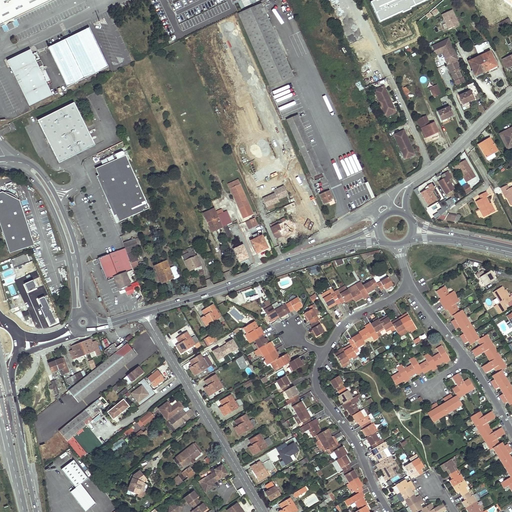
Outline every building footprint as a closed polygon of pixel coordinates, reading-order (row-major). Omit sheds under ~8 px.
[(0,0),(0,24),(50,0),(0,0)] [(248,0),(239,0),(243,8),(251,5),(248,0)] [(262,3),(239,14),(270,85),(293,75),(262,3)] [(453,9),(442,13),(449,28),(459,23),(453,9)] [(511,23),(509,18),(501,22),(502,26),(506,24),(508,26),(511,24),(511,23)] [(90,28),(49,47),(67,86),(108,67),(90,28)] [(200,37),(226,109),(246,102),(220,30),(200,37)] [(433,46),(435,52),(441,49),(443,52),(448,64),(456,61),(459,60),(449,38),(433,46)] [(187,43),(208,100),(219,95),(199,39),(187,43)] [(477,54),(485,51),(482,44),(475,46),(477,54)] [(31,50),(8,61),(29,106),(53,95),(48,85),(52,83),(37,52),(33,54),(31,50)] [(490,51),(469,61),(476,75),(497,65),(490,51)] [(511,54),(503,59),(507,68),(511,65),(511,54)] [(463,77),(456,61),(448,64),(451,71),(455,81),(460,79),(463,77)] [(479,94),(474,83),(467,86),(470,91),(465,93),(469,102),(476,99),(475,96),(479,94)] [(385,114),(394,110),(391,102),(392,102),(384,85),(374,90),(385,114)] [(410,92),(407,86),(403,88),(403,87),(400,88),(406,101),(409,100),(406,94),(410,92)] [(434,86),(430,88),(434,97),(438,95),(434,86)] [(465,93),(459,95),(463,104),(469,102),(465,93)] [(216,101),(211,103),(213,111),(219,110),(216,101)] [(74,103),(38,120),(58,164),(94,146),(74,103)] [(450,106),(444,108),(448,118),(454,115),(450,106)] [(444,108),(438,111),(442,121),(448,118),(444,108)] [(231,142),(261,130),(253,109),(222,121),(231,142)] [(297,115),(287,119),(312,176),(323,172),(297,115)] [(418,119),(422,128),(426,137),(439,131),(435,122),(430,125),(426,116),(418,119)] [(511,128),(500,134),(508,149),(511,146),(511,128)] [(410,142),(404,129),(394,134),(405,158),(415,154),(411,146),(410,147),(408,143),(410,142)] [(490,138),(479,145),(487,158),(493,153),(498,151),(490,138)] [(150,209),(127,156),(95,169),(101,184),(102,184),(103,191),(108,203),(113,208),(112,208),(118,223),(119,222),(129,218),(150,209)] [(332,165),(339,181),(350,176),(343,160),(332,165)] [(463,176),(468,184),(477,179),(472,171),(467,162),(465,163),(463,161),(454,167),(456,170),(460,168),(464,176),(463,176)] [(449,172),(443,175),(444,179),(439,182),(446,194),(455,189),(449,179),(452,177),(449,172)] [(237,177),(227,181),(229,185),(239,181),(237,177)] [(301,178),(299,179),(302,186),(303,185),(304,188),(308,186),(304,177),(301,178)] [(239,181),(229,185),(238,206),(248,202),(239,181)] [(368,182),(364,184),(371,200),(374,198),(368,182)] [(432,184),(426,187),(426,190),(421,193),(428,205),(437,199),(431,190),(435,189),(432,184)] [(507,185),(501,188),(503,192),(504,191),(507,197),(511,205),(511,204),(511,186),(509,188),(507,185)] [(469,186),(463,189),(467,195),(472,191),(469,186)] [(329,190),(321,194),(325,203),(329,201),(329,200),(331,199),(333,198),(329,190)] [(1,192),(0,192),(0,226),(9,254),(34,245),(19,201),(1,192)] [(486,192),(480,195),(482,199),(476,201),(484,217),(494,212),(490,203),(487,196),(488,195),(486,192)] [(283,207),(289,221),(299,217),(291,195),(286,197),(289,205),(283,207)] [(452,207),(455,204),(451,199),(449,201),(446,203),(450,208),(452,207)] [(313,200),(300,206),(302,211),(315,205),(313,200)] [(445,200),(440,204),(445,212),(450,208),(446,203),(445,200)] [(276,201),(269,204),(273,214),(280,211),(276,201)] [(269,204),(263,207),(267,216),(273,214),(269,204)] [(440,204),(436,206),(442,215),(445,212),(440,204)] [(216,226),(222,223),(219,216),(217,211),(216,208),(203,213),(211,231),(217,228),(216,226)] [(223,214),(219,216),(222,223),(223,225),(227,223),(223,214)] [(254,215),(250,216),(254,227),(259,225),(254,215)] [(250,216),(246,218),(250,229),(254,227),(250,216)] [(276,236),(286,231),(290,229),(287,221),(283,223),(279,225),(277,221),(271,225),(274,232),(276,236)] [(211,232),(223,227),(223,225),(222,223),(216,226),(217,228),(211,231),(211,232)] [(233,237),(227,223),(223,225),(223,227),(229,239),(233,237)] [(263,235),(251,240),(255,251),(261,248),(262,250),(268,247),(263,235)] [(124,243),(123,243),(124,244),(125,247),(125,248),(127,253),(127,254),(131,263),(138,260),(135,251),(139,249),(138,248),(135,239),(124,243)] [(243,245),(233,249),(238,259),(243,257),(244,259),(248,257),(243,245)] [(118,251),(103,257),(111,279),(111,280),(114,279),(119,291),(121,292),(125,290),(125,289),(125,288),(124,287),(127,286),(131,284),(126,273),(132,270),(128,259),(122,262),(118,251)] [(193,251),(182,256),(189,271),(201,265),(197,255),(195,256),(193,251)] [(27,255),(0,266),(0,268),(3,273),(30,261),(27,255)] [(103,257),(99,258),(107,280),(111,279),(103,257)] [(167,261),(160,264),(162,269),(157,271),(162,283),(167,281),(170,280),(174,278),(175,278),(170,269),(167,261)] [(175,267),(170,269),(175,278),(174,278),(174,279),(180,277),(175,267)] [(490,271),(485,274),(483,271),(476,275),(479,278),(481,277),(486,285),(495,280),(490,271)] [(383,280),(377,284),(378,286),(381,290),(385,288),(385,289),(393,285),(389,277),(383,280)] [(375,279),(363,285),(368,293),(376,289),(375,288),(378,286),(377,284),(375,280),(375,279)] [(357,285),(348,290),(351,294),(353,297),(354,299),(355,302),(363,297),(365,296),(366,298),(369,296),(368,293),(363,285),(361,282),(356,284),(357,285)] [(345,286),(335,292),(337,296),(347,290),(345,286)] [(445,286),(437,291),(441,298),(442,300),(440,301),(442,305),(457,296),(453,291),(450,293),(445,286)] [(503,286),(494,292),(500,303),(502,302),(504,305),(511,300),(511,298),(511,296),(510,297),(507,293),(505,290),(503,286)] [(347,290),(337,296),(339,298),(342,304),(345,302),(353,297),(351,294),(348,290),(348,289),(347,290)] [(335,292),(323,299),(328,307),(336,302),(335,301),(339,298),(337,296),(335,292)] [(45,296),(39,299),(40,303),(38,305),(42,314),(43,313),(45,318),(47,318),(50,324),(56,321),(45,296)] [(457,296),(442,305),(444,308),(446,307),(447,309),(452,316),(453,316),(454,315),(460,311),(456,303),(460,301),(457,296)] [(302,305),(298,297),(297,298),(290,302),(287,304),(290,311),(294,309),(295,310),(298,308),(302,305)] [(286,303),(275,310),(277,313),(278,316),(280,318),(288,314),(287,313),(290,311),(287,304),(286,303)] [(214,305),(203,311),(206,316),(202,318),(206,325),(221,317),(214,305)] [(268,306),(263,309),(271,322),(276,319),(275,318),(273,315),(277,313),(275,310),(272,305),(269,307),(268,306)] [(313,308),(305,313),(307,317),(309,321),(310,321),(312,324),(314,328),(312,329),(317,337),(325,332),(318,320),(319,320),(317,316),(313,308)] [(25,322),(32,319),(28,310),(21,313),(25,322)] [(460,311),(454,315),(456,318),(455,319),(452,321),(454,325),(467,317),(462,310),(460,311)] [(416,329),(407,313),(403,316),(404,318),(405,320),(402,322),(406,328),(408,332),(411,330),(412,331),(416,329)] [(378,317),(373,320),(374,322),(375,324),(372,326),(376,332),(379,331),(380,332),(385,329),(379,320),(378,317)] [(384,317),(379,320),(385,329),(386,332),(391,329),(390,328),(393,326),(391,322),(389,319),(386,321),(384,317)] [(467,317),(454,325),(456,328),(460,326),(461,326),(463,329),(471,324),(467,317)] [(396,319),(391,322),(393,326),(400,337),(405,335),(402,330),(406,328),(402,322),(398,324),(396,319)] [(255,321),(244,328),(247,334),(249,333),(252,338),(253,337),(255,340),(259,338),(257,335),(259,334),(261,332),(255,321)] [(366,328),(359,332),(359,333),(364,340),(371,336),(374,341),(379,338),(379,337),(376,332),(372,326),(371,324),(370,323),(367,325),(368,327),(366,328)] [(471,324),(463,329),(465,333),(464,333),(460,335),(463,340),(476,332),(471,324)] [(187,332),(177,339),(180,343),(177,345),(181,353),(199,342),(195,336),(191,338),(187,332)] [(476,332),(463,340),(465,343),(468,341),(470,340),(472,344),(478,340),(480,339),(476,332)] [(352,339),(349,341),(351,345),(353,349),(365,342),(364,340),(359,333),(351,338),(352,339)] [(480,339),(478,340),(481,345),(472,351),(474,353),(492,343),(487,334),(480,339)] [(125,339),(129,345),(134,341),(130,335),(125,339)] [(259,338),(255,340),(257,343),(255,344),(258,349),(268,343),(265,339),(263,340),(261,341),(259,338)] [(91,340),(82,343),(86,355),(95,351),(97,355),(101,354),(96,341),(92,343),(91,340)] [(232,340),(211,352),(216,362),(238,349),(232,340)] [(270,342),(268,343),(258,349),(261,354),(262,353),(264,356),(270,353),(268,350),(270,348),(273,347),(270,342)] [(365,342),(353,349),(355,353),(359,351),(357,348),(366,343),(365,342)] [(82,343),(72,346),(73,350),(70,351),(73,360),(86,355),(82,343)] [(492,343),(474,353),(476,357),(484,352),(487,356),(497,351),(492,343)] [(351,345),(346,347),(347,349),(349,352),(345,354),(349,360),(351,359),(352,358),(353,359),(358,356),(355,353),(353,349),(351,345)] [(440,353),(432,357),(437,366),(444,362),(447,360),(448,362),(451,360),(442,346),(437,349),(440,353)] [(78,383),(69,390),(79,402),(137,355),(132,349),(123,356),(114,354),(93,372),(78,383)] [(497,351),(487,356),(490,361),(482,367),(484,370),(502,358),(497,351)] [(338,352),(335,354),(343,368),(351,363),(349,360),(345,354),(345,353),(340,356),(339,354),(338,352)] [(270,353),(264,356),(266,359),(264,360),(267,365),(275,360),(279,358),(276,353),(274,355),(272,356),(270,353)] [(427,361),(419,365),(423,371),(425,374),(432,369),(433,368),(435,370),(438,368),(437,366),(432,357),(430,353),(424,356),(427,361)] [(201,354),(191,361),(194,365),(190,368),(195,375),(213,364),(207,356),(204,358),(201,354)] [(279,358),(275,360),(278,364),(274,367),(276,370),(286,364),(284,361),(286,360),(288,358),(286,354),(279,358)] [(243,356),(237,360),(242,369),(247,366),(245,362),(246,361),(243,356)] [(412,364),(404,369),(409,378),(417,373),(419,372),(420,373),(423,371),(419,365),(415,357),(410,360),(412,364)] [(62,358),(56,360),(60,370),(63,368),(65,374),(70,372),(66,362),(64,363),(62,358)] [(502,358),(484,370),(486,373),(495,367),(498,373),(502,370),(507,367),(502,358)] [(297,363),(295,359),(289,363),(291,367),(289,367),(292,372),(304,364),(302,361),(300,361),(297,363)] [(56,360),(49,363),(55,377),(57,376),(55,371),(60,370),(56,360)] [(399,372),(392,377),(397,385),(404,381),(406,380),(407,382),(410,380),(409,378),(404,369),(402,365),(396,368),(399,372)] [(139,366),(127,375),(132,381),(132,382),(144,372),(139,366)] [(35,369),(21,371),(23,386),(38,384),(35,369)] [(158,369),(148,378),(155,387),(165,378),(158,369)] [(498,373),(494,375),(496,378),(494,379),(491,381),(493,385),(506,377),(502,370),(498,373)] [(81,372),(75,375),(78,382),(84,377),(84,376),(81,372)] [(459,373),(456,375),(467,393),(475,388),(469,379),(464,382),(459,373)] [(216,374),(206,381),(209,385),(205,388),(210,395),(223,387),(216,374)] [(286,375),(277,381),(281,389),(282,388),(284,392),(285,391),(291,387),(289,384),(290,383),(286,375)] [(456,375),(452,377),(457,386),(453,388),(457,395),(458,397),(459,398),(467,393),(456,375)] [(339,376),(330,381),(335,389),(336,388),(338,391),(345,387),(339,376)] [(506,377),(493,385),(496,389),(499,387),(500,386),(502,389),(510,385),(506,377)] [(57,379),(51,382),(52,385),(53,389),(54,388),(56,394),(60,392),(56,383),(58,383),(57,379)] [(511,387),(510,385),(502,389),(505,393),(503,394),(500,396),(502,400),(511,393),(511,387)] [(291,387),(285,391),(289,399),(290,398),(292,402),(299,399),(299,398),(297,394),(298,394),(294,386),(291,387)] [(345,387),(338,391),(341,395),(339,396),(344,403),(352,398),(345,387)] [(126,388),(118,395),(120,398),(125,394),(128,391),(126,388)] [(511,393),(502,400),(504,403),(508,401),(509,401),(511,404),(511,403),(511,393)] [(451,394),(448,396),(455,409),(462,405),(459,398),(458,397),(454,399),(453,397),(451,394)] [(231,395),(220,401),(223,406),(220,408),(224,415),(243,404),(240,399),(235,402),(231,395)] [(344,403),(342,405),(344,408),(345,407),(347,409),(351,416),(352,416),(360,411),(355,404),(359,401),(358,399),(360,398),(359,395),(352,398),(344,403)] [(448,396),(443,398),(446,402),(446,403),(443,405),(448,413),(455,409),(448,396)] [(97,413),(95,411),(103,405),(98,399),(85,409),(59,430),(67,441),(93,420),(91,418),(97,413)] [(292,403),(293,406),(297,414),(306,409),(302,401),(301,402),(299,399),(292,402),(292,403)] [(124,400),(108,412),(113,418),(117,415),(117,416),(126,409),(125,408),(129,406),(124,400)] [(168,419),(169,419),(184,407),(179,401),(171,407),(168,402),(160,409),(168,419)] [(436,402),(433,405),(441,418),(448,413),(443,405),(440,408),(439,406),(436,402)] [(433,405),(429,407),(431,411),(432,412),(428,414),(433,422),(441,418),(433,405)] [(187,406),(169,420),(176,428),(195,413),(191,409),(190,410),(187,406)] [(306,409),(297,414),(302,422),(303,422),(305,425),(312,421),(310,417),(311,417),(306,409)] [(360,411),(352,416),(357,423),(358,423),(360,426),(361,425),(363,424),(369,421),(371,420),(368,415),(364,418),(360,411)] [(481,411),(471,417),(476,425),(494,414),(492,411),(483,416),(481,411)] [(151,412),(141,420),(145,425),(155,417),(151,412)] [(246,414),(235,420),(238,426),(235,428),(240,435),(257,425),(254,419),(250,421),(246,414)] [(494,414),(476,425),(481,433),(490,427),(487,423),(496,417),(494,414)] [(305,425),(300,428),(303,433),(309,429),(314,437),(316,436),(323,432),(318,424),(317,422),(319,421),(317,418),(312,421),(305,425)] [(369,421),(363,424),(365,428),(363,429),(368,437),(375,432),(371,424),(369,421)] [(127,437),(134,431),(131,427),(124,433),(127,437)] [(490,427),(481,433),(486,441),(504,431),(502,427),(493,432),(490,427)] [(323,432),(316,436),(318,440),(316,442),(318,445),(329,439),(327,436),(330,434),(331,433),(329,428),(323,432)] [(140,441),(149,433),(147,430),(144,432),(142,430),(135,435),(137,438),(140,441)] [(504,431),(486,441),(491,449),(493,448),(500,444),(497,439),(505,434),(504,431)] [(368,437),(367,437),(371,445),(372,444),(375,448),(381,444),(379,441),(380,440),(375,432),(368,437)] [(260,434),(249,440),(252,445),(249,447),(254,455),(273,443),(269,437),(264,440),(260,434)] [(121,438),(110,448),(115,453),(126,443),(121,438)] [(329,439),(318,445),(320,449),(322,447),(325,452),(333,447),(338,444),(335,440),(334,441),(331,443),(329,439)] [(375,448),(371,450),(373,453),(374,452),(376,454),(380,462),(388,457),(384,449),(388,447),(385,442),(384,442),(381,444),(375,448)] [(195,443),(176,457),(180,462),(177,463),(181,468),(191,460),(193,462),(195,460),(194,458),(202,452),(195,443)] [(338,444),(333,447),(335,451),(334,451),(339,459),(346,455),(348,454),(343,446),(342,446),(340,443),(338,444)] [(500,444),(493,448),(497,455),(510,448),(508,444),(504,446),(503,447),(501,443),(500,444)] [(280,446),(267,453),(272,462),(279,458),(279,457),(285,454),(280,446)] [(511,450),(510,448),(497,455),(502,463),(509,458),(507,455),(509,454),(511,451),(511,450)] [(339,459),(337,460),(341,468),(342,467),(344,471),(351,467),(349,463),(350,462),(346,455),(339,459)] [(380,462),(376,464),(378,467),(380,466),(381,469),(385,476),(383,477),(385,481),(393,476),(391,472),(394,471),(389,463),(393,460),(390,455),(388,457),(380,462)] [(307,456),(299,461),(301,465),(309,460),(307,456)] [(94,501),(79,481),(87,475),(73,457),(61,467),(75,485),(69,489),(84,509),(94,501)] [(419,458),(412,462),(419,475),(423,473),(421,469),(425,467),(419,458)] [(509,458),(502,463),(506,470),(511,466),(511,460),(511,461),(509,458)] [(452,459),(441,465),(444,471),(447,470),(449,474),(456,470),(453,466),(455,465),(452,459)] [(260,461),(252,466),(254,470),(252,471),(256,477),(257,476),(260,480),(269,475),(260,461)] [(411,478),(415,476),(416,477),(419,475),(412,462),(407,465),(404,466),(409,474),(411,478)] [(217,471),(213,473),(218,481),(226,476),(225,475),(228,473),(224,465),(216,469),(217,471)] [(195,473),(190,467),(183,472),(178,475),(174,479),(178,485),(183,482),(187,479),(195,473)] [(289,467),(280,472),(283,476),(288,473),(287,472),(291,470),(289,467)] [(351,467),(344,471),(346,474),(345,475),(349,483),(358,477),(354,470),(353,470),(351,467)] [(456,470),(449,474),(452,479),(450,480),(453,486),(464,480),(461,474),(458,475),(456,470)] [(147,480),(140,471),(134,475),(129,490),(139,494),(144,482),(147,480)] [(213,473),(200,481),(207,493),(211,490),(210,489),(212,488),(213,489),(216,487),(214,483),(218,481),(213,473)] [(511,476),(511,477),(501,483),(504,488),(508,485),(511,491),(511,476)] [(358,477),(349,483),(354,491),(355,490),(357,493),(362,490),(364,489),(362,486),(363,485),(358,477)] [(404,480),(396,485),(400,492),(413,484),(411,480),(407,483),(406,483),(404,480)] [(468,486),(464,480),(453,486),(457,493),(459,491),(462,496),(469,492),(466,487),(468,486)] [(272,482),(266,485),(268,488),(269,490),(267,491),(266,492),(271,500),(280,495),(272,482)] [(413,484),(400,492),(405,500),(413,494),(411,491),(412,490),(416,488),(413,484)] [(194,490),(185,497),(187,500),(190,504),(191,502),(195,509),(194,510),(195,511),(203,511),(208,509),(204,503),(202,504),(198,498),(199,497),(194,490)] [(357,493),(348,499),(351,504),(355,501),(359,509),(368,504),(364,497),(363,495),(364,494),(362,490),(357,493)] [(471,496),(469,492),(462,496),(465,500),(462,501),(466,507),(476,500),(473,495),(471,496)] [(413,494),(405,500),(409,506),(422,498),(420,495),(416,497),(415,498),(413,494)] [(291,498),(280,504),(283,509),(280,511),(295,511),(298,510),(291,498)] [(422,498),(409,506),(412,511),(416,511),(422,509),(419,505),(421,505),(425,502),(422,498)] [(481,507),(476,500),(466,507),(468,511),(481,511),(479,508),(481,507)] [(179,506),(171,504),(169,511),(177,511),(178,510),(183,511),(184,502),(180,502),(179,506)] [(244,511),(238,503),(227,511),(228,511),(244,511)] [(423,508),(422,509),(423,511),(434,511),(444,506),(442,503),(434,508),(431,503),(423,508)]
